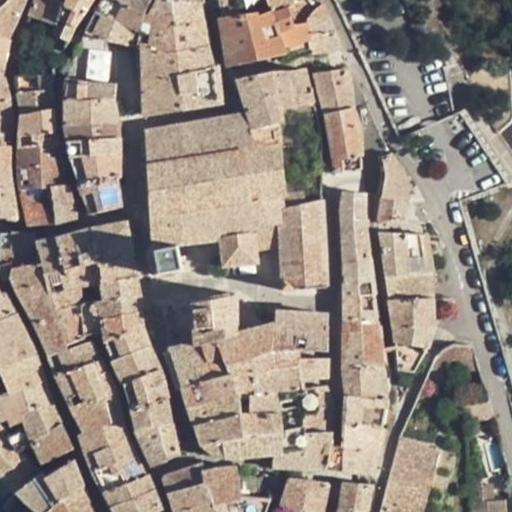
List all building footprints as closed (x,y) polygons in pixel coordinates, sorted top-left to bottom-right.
[(5,0),(0,4),(0,34),(10,37),(26,0),(5,0)] [(92,0),(66,0),(66,2),(58,0),(34,0),(31,6),(29,16),(56,25),(52,34),(66,41),(83,15),(90,4),(92,0)] [(101,3),(95,12),(142,34),(143,31),(143,23),(147,14),(119,0),(102,0),(103,1),(101,3)] [(147,0),(119,0),(147,14),(153,4),(147,0)] [(143,23),(143,31),(204,21),(200,3),(203,3),(203,0),(155,0),(153,4),(147,14),(143,23)] [(219,0),(223,18),(272,11),(267,0),(219,0)] [(302,0),(267,0),(272,11),(287,6),(302,0)] [(316,0),(302,0),(287,6),(295,28),(308,23),(308,19),(309,17),(311,13),(314,9),(320,5),(322,4),(316,0)] [(335,31),(327,12),(322,4),(320,5),(314,9),(311,13),(309,17),(308,19),(308,23),(309,33),(335,31)] [(295,28),(287,6),(272,11),(223,18),(219,18),(227,65),(286,52),(280,34),(295,28)] [(131,46),(142,50),(142,46),(142,34),(95,12),(85,33),(92,37),(97,39),(99,40),(107,41),(123,45),(131,46)] [(207,45),(204,21),(143,31),(142,34),(142,46),(162,51),(178,52),(207,45)] [(288,58),(312,50),(309,33),(308,23),(295,28),(280,34),(286,52),(288,58)] [(341,51),(335,31),(309,33),(312,50),(312,54),(339,52),(341,51)] [(0,61),(3,62),(7,43),(10,37),(0,34),(0,61)] [(144,115),(183,109),(179,74),(213,67),(207,45),(178,52),(162,51),(142,46),(142,50),(144,115)] [(1,75),(3,62),(0,61),(0,99),(9,99),(2,76),(1,75)] [(213,67),(179,74),(183,109),(222,102),(218,65),(213,67)] [(247,113),(257,145),(280,143),(278,123),(284,122),(282,110),(314,103),(305,68),(289,71),(278,71),(272,72),(236,79),(247,113)] [(352,92),(349,68),(312,74),(323,115),(354,108),(352,92)] [(35,90),(52,89),(53,79),(52,75),(17,77),(17,92),(35,90)] [(83,81),(66,78),(63,99),(79,100),(108,99),(115,98),(116,83),(88,81),(83,81)] [(17,92),(21,114),(53,109),(52,89),(35,90),(17,92)] [(120,125),(115,98),(108,99),(79,100),(63,99),(64,127),(120,125)] [(0,115),(13,116),(13,115),(9,99),(0,99),(0,115)] [(358,120),(354,108),(323,115),(324,119),(331,158),(332,172),(363,171),(362,137),(362,127),(358,120)] [(21,114),(18,137),(53,132),(54,127),(53,109),(21,114)] [(247,113),(144,131),(145,157),(152,249),(179,244),(220,239),(223,266),(258,262),(256,250),(279,244),(281,285),(281,290),(327,287),(325,238),(323,200),(298,206),(277,211),(277,197),(286,196),(280,143),(257,145),(247,113)] [(0,144),(10,146),(12,137),(12,129),(13,122),(13,116),(0,115),(0,144)] [(64,127),(66,141),(120,138),(120,125),(64,127)] [(18,137),(18,148),(41,144),(57,144),(58,144),(57,140),(53,132),(18,137)] [(120,153),(120,138),(66,141),(70,158),(120,153)] [(9,165),(10,146),(0,144),(0,182),(11,183),(9,165)] [(50,186),(64,184),(62,168),(62,163),(58,144),(57,144),(41,144),(18,148),(18,166),(20,191),(50,186)] [(402,167),(390,152),(382,156),(385,174),(381,197),(407,200),(409,189),(408,182),(406,175),(402,167)] [(120,177),(120,153),(70,158),(77,182),(116,177),(120,177)] [(117,181),(116,177),(77,182),(80,189),(89,214),(121,208),(120,193),(117,181)] [(0,217),(17,219),(11,183),(0,182),(0,217)] [(78,218),(70,184),(64,184),(50,186),(56,223),(58,223),(78,218)] [(56,223),(50,186),(20,191),(23,202),(28,225),(39,224),(56,223)] [(365,216),(365,193),(343,191),(342,194),(341,208),(341,214),(344,262),(349,262),(370,260),(367,234),(365,216)] [(404,222),(407,200),(381,197),(377,220),(404,222)] [(136,276),(127,222),(91,229),(101,283),(136,276)] [(101,283),(91,229),(56,239),(71,289),(83,286),(101,285),(101,283)] [(387,232),(379,231),(385,277),(407,276),(405,233),(387,232)] [(35,242),(33,235),(1,232),(0,236),(0,264),(38,252),(35,242)] [(405,233),(407,276),(433,272),(427,233),(420,234),(405,233)] [(71,289),(56,239),(40,241),(35,242),(38,252),(50,294),(71,289)] [(179,244),(152,249),(157,277),(184,272),(179,244)] [(50,294),(38,252),(0,264),(0,268),(4,281),(11,278),(17,293),(31,316),(55,307),(50,294)] [(375,294),(370,260),(349,262),(344,262),(343,295),(350,295),(375,294)] [(407,276),(385,277),(388,299),(433,297),(433,272),(407,276)] [(136,276),(101,283),(101,285),(104,300),(140,293),(136,276)] [(85,339),(85,338),(82,303),(83,286),(71,289),(50,294),(55,307),(67,345),(85,339)] [(0,346),(27,334),(16,313),(8,296),(5,293),(0,295),(0,346)] [(140,302),(140,293),(104,300),(82,303),(85,338),(91,335),(103,332),(103,319),(141,311),(140,302)] [(236,335),(236,293),(192,302),(195,343),(195,346),(236,335)] [(350,295),(343,295),(343,319),(378,321),(375,294),(350,295)] [(433,297),(388,299),(392,325),(395,325),(400,325),(413,324),(422,325),(434,325),(434,314),(444,314),(443,297),(433,297)] [(67,345),(55,307),(31,316),(36,325),(47,352),(67,345)] [(275,310),(257,310),(251,331),(273,323),(275,310)] [(294,312),(275,310),(273,323),(271,351),(299,350),(302,350),(308,350),(328,351),(328,330),(328,325),(328,314),(294,312)] [(105,341),(143,327),(141,311),(103,319),(103,332),(103,339),(103,340),(105,341)] [(383,369),(378,321),(343,319),(342,341),(342,365),(383,369)] [(169,349),(181,386),(228,373),(225,365),(253,357),(271,351),(273,323),(251,331),(236,335),(195,346),(195,343),(169,349)] [(395,325),(392,325),(394,341),(397,358),(397,370),(406,371),(414,373),(427,347),(434,325),(422,325),(413,324),(400,325),(395,325)] [(143,327),(105,341),(112,360),(149,346),(143,327)] [(37,353),(27,334),(0,346),(0,387),(3,394),(45,381),(37,353)] [(92,339),(48,355),(56,375),(100,358),(92,339)] [(455,371),(457,343),(453,343),(452,344),(448,345),(446,347),(442,350),(435,361),(431,368),(430,370),(455,371)] [(457,343),(455,371),(480,371),(473,345),(460,343),(457,343)] [(112,360),(122,383),(160,369),(149,346),(112,360)] [(327,378),(328,358),(300,357),(299,350),(271,351),(253,357),(257,390),(276,389),(304,387),(304,380),(327,378)] [(228,373),(181,386),(187,407),(237,394),(242,413),(281,412),(276,389),(257,390),(253,357),(225,365),(228,373)] [(100,358),(56,375),(71,408),(117,393),(109,375),(100,358)] [(383,369),(342,365),(345,395),(345,397),(387,401),(383,369)] [(160,369),(122,383),(130,408),(168,398),(162,375),(160,369)] [(406,371),(397,370),(398,385),(409,387),(414,373),(406,371)] [(3,394),(0,394),(0,428),(1,430),(24,420),(24,419),(22,413),(53,403),(45,381),(3,394)] [(330,397),(327,386),(304,387),(304,432),(333,431),(333,403),(330,397)] [(304,432),(304,387),(276,389),(281,412),(283,432),(282,454),(302,450),(304,432)] [(122,418),(117,393),(71,408),(84,432),(102,427),(122,418)] [(242,413),(237,394),(187,407),(193,424),(242,413)] [(387,401),(345,397),(343,423),(382,426),(385,408),(387,401)] [(487,397),(463,399),(464,412),(492,411),(487,397)] [(130,408),(135,431),(172,423),(168,398),(130,408)] [(61,422),(53,403),(22,413),(24,419),(24,420),(26,428),(32,442),(61,422)] [(283,432),(281,412),(242,413),(244,437),(256,435),(259,456),(273,454),(282,454),(283,432)] [(244,437),(242,413),(193,424),(201,446),(244,437)] [(86,455),(86,456),(128,438),(122,419),(122,418),(102,427),(84,432),(79,434),(86,455)] [(74,448),(61,422),(32,442),(43,463),(74,448)] [(172,423),(135,431),(152,466),(179,454),(172,423)] [(382,426),(343,423),(342,448),(378,451),(382,426)] [(0,428),(0,476),(16,491),(40,473),(20,449),(32,442),(26,428),(7,437),(1,430),(0,428)] [(282,454),(273,454),(272,467),(340,472),(342,448),(331,447),(333,431),(304,432),(302,450),(282,454)] [(244,437),(201,446),(215,456),(224,458),(242,458),(259,456),(256,435),(244,437)] [(134,450),(128,438),(86,456),(92,470),(93,472),(136,454),(134,450)] [(428,494),(439,449),(400,439),(389,482),(381,511),(417,511),(423,492),(428,494)] [(340,472),(372,475),(378,451),(342,448),(340,472)] [(145,475),(136,454),(93,472),(102,491),(145,475)] [(39,511),(45,511),(83,486),(74,461),(59,469),(46,476),(42,471),(40,473),(16,491),(30,505),(39,511)] [(168,493),(205,483),(202,472),(205,471),(203,463),(168,474),(167,474),(166,475),(165,475),(164,476),(163,478),(163,479),(164,481),(168,493)] [(242,497),(237,467),(229,467),(225,467),(221,467),(218,468),(213,469),(208,470),(205,471),(202,472),(205,483),(210,497),(213,504),(226,500),(242,497)] [(249,469),(237,467),(242,497),(270,500),(276,486),(278,477),(249,469)] [(157,511),(161,511),(162,509),(148,473),(145,475),(102,491),(114,511),(157,511)] [(0,501),(1,505),(16,491),(0,476),(0,501)] [(321,511),(328,483),(289,478),(280,506),(296,511),(321,511)] [(372,483),(344,480),(339,506),(367,511),(372,483)] [(205,483),(168,493),(173,511),(176,511),(213,504),(210,497),(205,483)] [(504,511),(504,499),(492,500),(491,484),(471,485),(473,511),(504,511)] [(93,511),(83,486),(45,511),(93,511)] [(423,511),(428,494),(423,492),(417,511),(423,511)] [(265,511),(270,500),(242,497),(226,500),(213,504),(216,511),(265,511)]
